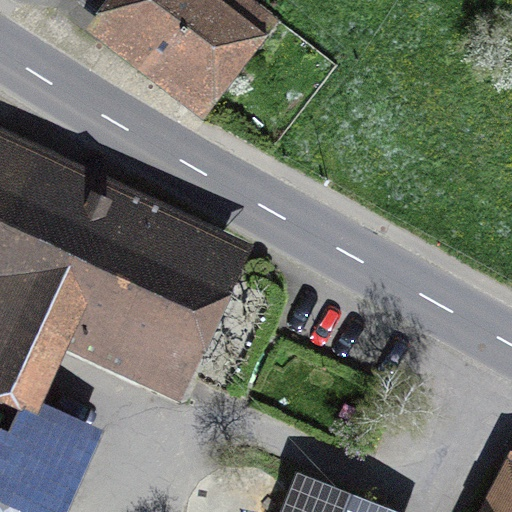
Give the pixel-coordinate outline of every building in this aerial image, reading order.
[(70,0),(199,104),(260,30),(222,0),(70,0)] [(97,165),(0,120),(0,395),(23,403),(48,337),(168,392),(240,233),(97,165)] [(0,463),(0,511),(11,511),(27,502),(42,511),(46,511),(81,438),(34,412),(0,463)] [(498,446),(464,511),(511,511),(511,444),(501,439),(498,446)] [(413,511),(415,509),(293,460),(271,511),(413,511)]
